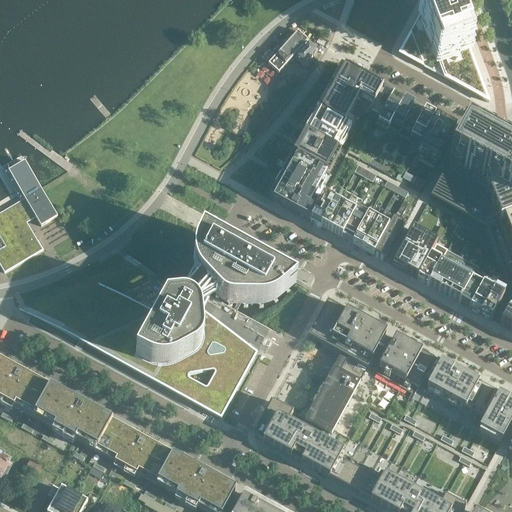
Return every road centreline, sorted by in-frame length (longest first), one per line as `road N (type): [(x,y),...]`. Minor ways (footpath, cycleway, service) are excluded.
road 1 (residential): [(233,441),(17,325),(10,329),(8,349),(219,465)]
road 2 (residential): [(326,278),(232,226),(237,213),(245,200),(339,253)]
road 3 (residential): [(326,278),(511,379)]
road 4 (residential): [(233,441),(326,278)]
road 5 (residential): [(383,277),(511,348)]
road 6 (residential): [(359,511),(233,441)]
road 7 (residential): [(383,277),(446,158)]
road 8 (residential): [(373,72),(469,124),(480,119)]
